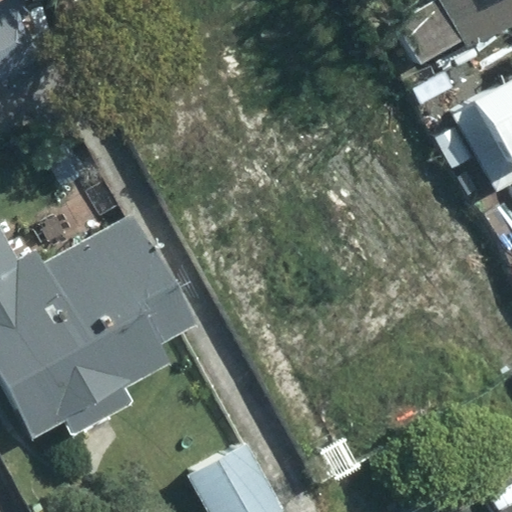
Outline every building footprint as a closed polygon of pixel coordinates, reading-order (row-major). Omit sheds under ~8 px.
[(0,0),(0,49),(26,35),(6,0),(0,0)] [(417,230),(353,109),(346,114),(323,70),(338,62),(304,0),(276,0),(198,43),(221,86),(242,75),(280,145),(206,183),(274,308),(417,230)] [(510,0),(409,0),(381,17),(400,51),(444,27),(448,34),(510,0)] [(511,47),(503,53),(507,62),(439,102),(484,180),(511,163),(511,47)] [(431,68),(403,84),(416,107),(444,92),(431,68)] [(149,126),(129,136),(144,165),(164,153),(149,126)] [(0,244),(0,404),(12,425),(45,407),(56,426),(112,395),(103,377),(147,351),(138,335),(172,316),(114,211),(30,259),(22,245),(5,254),(0,244)] [(180,469),(202,511),(250,511),(268,503),(234,438),(180,469)]
